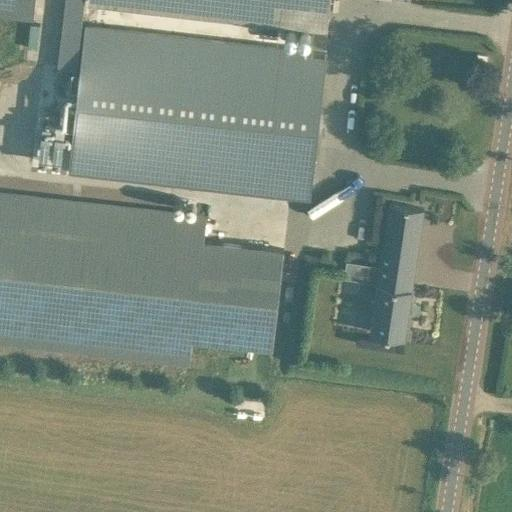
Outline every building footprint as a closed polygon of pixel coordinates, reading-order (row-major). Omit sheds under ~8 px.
[(35,0),(0,0),(0,14),(34,18),(35,0)] [(88,0),(88,2),(91,2),(291,25),(314,28),(311,53),(323,54),(325,55),(327,30),(330,0),(88,0)] [(85,27),(69,174),(307,201),(323,54),(311,53),(85,27)] [(0,191),(0,339),(190,361),(192,338),(272,347),(284,248),(204,239),(206,215),(0,191)] [(373,312),(370,331),(405,336),(424,208),(390,203),(375,299),(371,298),(369,311),(373,312)]
